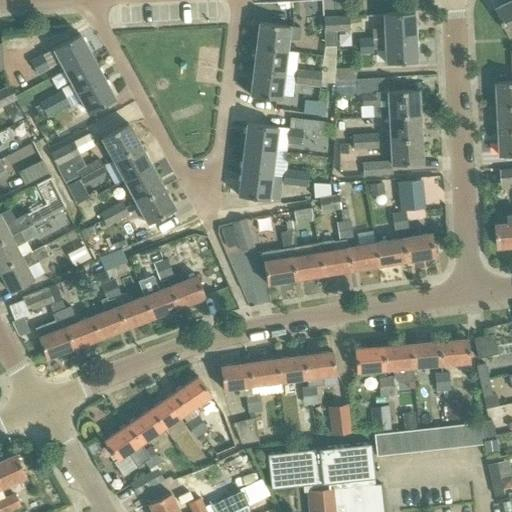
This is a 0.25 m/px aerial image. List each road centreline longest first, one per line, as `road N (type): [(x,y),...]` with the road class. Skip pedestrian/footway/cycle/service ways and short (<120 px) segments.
road 1 (residential): [(41,406),(206,339),(471,292)]
road 2 (residential): [(86,0),(179,169),(199,176),(216,163),(239,0)]
road 3 (residential): [(471,292),(454,0)]
road 4 (residential): [(102,511),(41,406)]
